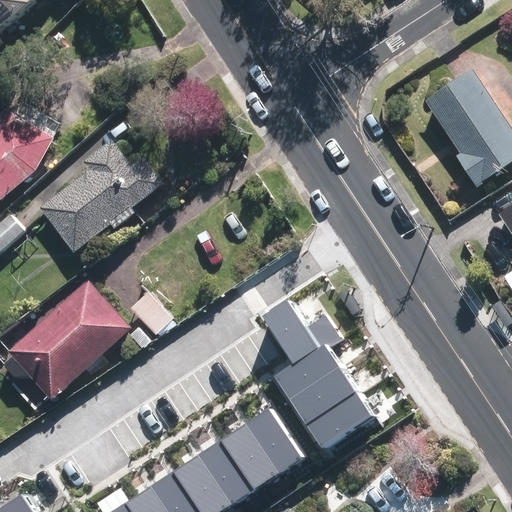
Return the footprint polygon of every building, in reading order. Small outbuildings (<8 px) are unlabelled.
[(0,0),(0,53),(14,41),(7,32),(46,0),(0,0)] [(511,116),(487,77),(442,104),(474,155),(471,157),(487,183),(511,167),(511,116)] [(0,205),(44,168),(60,139),(15,115),(5,133),(0,137),(0,205)] [(103,172),(54,209),(85,250),(120,223),(123,227),(142,213),(139,209),(170,186),(152,161),(140,170),(120,143),(95,162),(103,172)] [(0,256),(27,231),(11,215),(0,226),(0,256)] [(288,291),(315,272),(304,257),(277,275),(288,291)] [(54,402),(59,398),(62,401),(140,330),(97,283),(56,319),(45,307),(0,342),(0,350),(29,386),(39,386),(54,402)] [(150,294),(134,311),(161,338),(178,321),(150,294)] [(258,385),(299,449),(361,409),(355,398),(337,371),(317,340),(299,313),(290,298),(248,325),(279,372),(258,385)] [(30,451),(36,460),(25,467),(53,507),(64,499),(66,504),(121,466),(84,413),(30,451)] [(91,511),(207,511),(278,468),(246,416),(91,511)] [(22,489),(0,502),(0,511),(36,511),(33,506),(22,489)]
